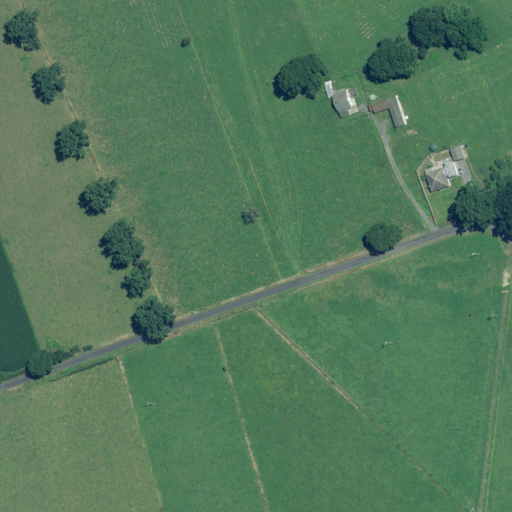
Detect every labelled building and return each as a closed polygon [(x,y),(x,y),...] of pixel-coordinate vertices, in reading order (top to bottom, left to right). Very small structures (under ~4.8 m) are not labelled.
[(335,97),(331,84),(326,86),(330,98),(335,97)] [(353,108),(347,91),(334,95),(342,118),(351,115),(349,110),(353,108)] [(397,96),(388,99),(370,105),(373,114),(391,109),(397,127),(407,124),(397,96)] [(466,158),(462,147),(453,151),(457,162),(466,158)] [(460,176),(455,161),(446,163),(447,167),(428,173),(434,192),(452,186),(450,179),(460,176)] [(472,177),(467,164),(463,166),(468,179),(472,177)]
